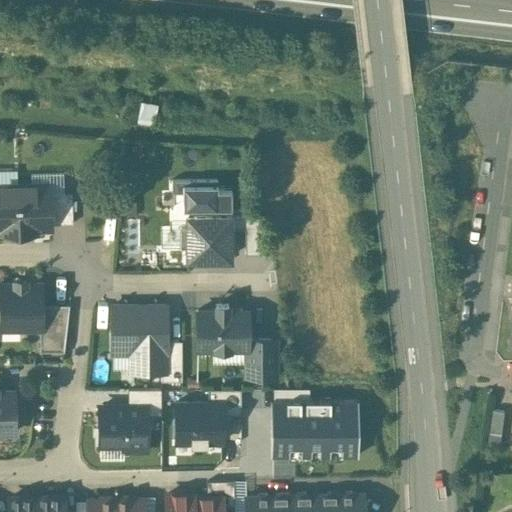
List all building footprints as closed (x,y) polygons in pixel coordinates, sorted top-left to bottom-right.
[(185,190),(185,206),(230,206),(230,187),(217,187),(216,178),(172,178),(172,190),(185,190)] [(49,183),(17,184),(18,230),(35,230),(35,227),(50,226),(50,222),(49,191),(49,183)] [(17,184),(0,184),(0,227),(2,228),(2,231),(18,230),(17,184)] [(71,191),(49,191),(50,222),(72,221),(71,191)] [(230,213),(187,213),(187,255),(230,255),(230,227),(230,213)] [(262,213),(230,213),(230,227),(245,227),(244,252),(262,252),(262,213)] [(26,279),(14,279),(14,282),(0,282),(0,302),(1,303),(1,323),(19,323),(19,327),(40,326),(41,326),(41,303),(40,286),(26,286),(26,279)] [(69,303),(41,303),(41,326),(40,326),(40,350),(64,349),(69,303)] [(165,303),(112,303),(112,351),(130,351),(130,369),(161,369),(165,369),(165,359),(165,303)] [(228,303),(216,303),(216,308),(197,308),(197,347),(245,347),(246,347),(246,337),(246,308),(228,308),(228,303)] [(276,337),(246,337),(246,347),(245,347),(245,375),(276,375),(276,337)] [(181,359),(165,359),(165,369),(161,369),(161,379),(181,379),(181,359)] [(0,431),(14,431),(13,389),(0,389),(0,431)] [(359,399),(273,399),(273,454),(359,454),(359,399)] [(224,400),(177,401),(178,440),(193,439),(193,443),(209,442),(209,439),(225,439),(224,400)] [(145,406),(102,406),(102,441),(126,441),(126,447),(145,447),(145,406)] [(505,410),(493,409),(490,432),(502,433),(505,410)] [(233,504),(233,479),(206,480),(207,496),(221,496),(221,504),(233,504)] [(192,492),(166,493),(166,511),(192,511),(192,496),(192,492)] [(362,511),(362,492),(338,493),(338,511),(362,511)] [(315,511),(315,493),(292,494),(292,511),(315,511)] [(338,511),(338,493),(315,493),(315,511),(338,511)] [(292,511),(292,494),(269,495),(269,511),(292,511)] [(269,511),(269,495),(245,495),(245,511),(269,511)] [(36,511),(36,496),(8,497),(9,511),(8,511),(36,511)] [(63,496),(36,496),(36,511),(63,511),(64,509),(63,496)] [(221,511),(221,504),(221,496),(207,496),(192,496),(192,511),(221,511)] [(115,511),(115,498),(87,499),(87,511),(115,511)] [(142,511),(142,498),(115,498),(115,511),(142,511)]
